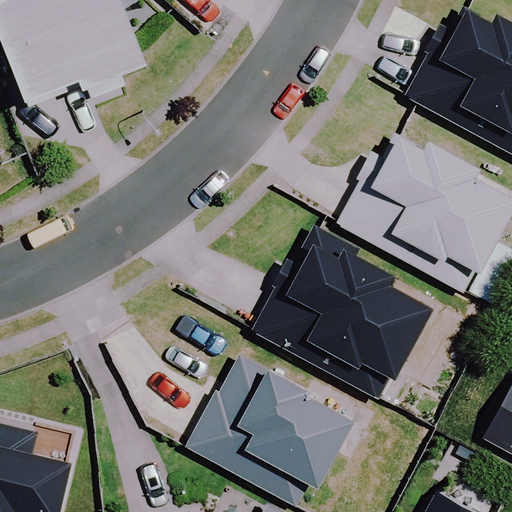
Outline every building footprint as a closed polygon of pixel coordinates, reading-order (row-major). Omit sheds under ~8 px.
[(158,57),(135,0),(10,0),(3,3),(42,100),(95,78),(102,94),(136,80),(131,67),(158,57)] [(443,30),(411,97),(408,103),(511,153),(511,32),(462,9),(451,34),(443,30)] [(511,212),(511,194),(392,127),(338,222),(466,294),(511,212)] [(351,257),(309,233),(289,269),(283,267),(252,323),(346,375),(350,369),(387,389),(425,322),(377,295),(383,286),(346,266),(351,257)] [(262,375),(236,361),(215,398),(213,397),(184,449),(292,509),(301,492),(308,495),(343,432),(297,406),(299,402),(259,380),(262,375)] [(511,377),(478,441),(511,458),(511,377)] [(0,425),(0,511),(62,511),(73,464),(28,454),(32,433),(0,425)] [(287,511),(269,502),(266,508),(226,486),(218,501),(196,489),(184,511),(287,511)] [(462,511),(430,495),(421,511),(462,511)]
